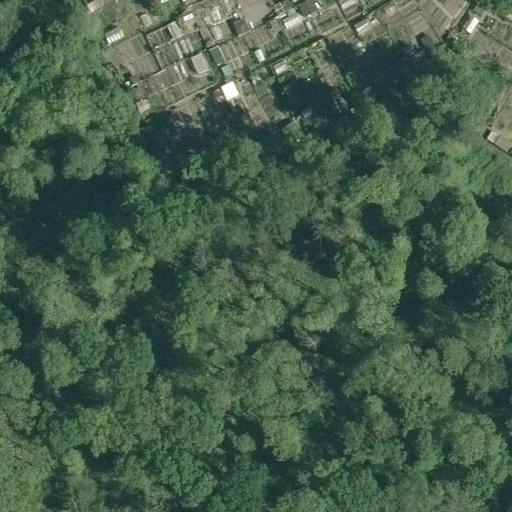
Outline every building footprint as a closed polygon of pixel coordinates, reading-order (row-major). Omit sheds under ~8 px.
[(312,0),(310,0),(298,7),(304,19),(318,11),(312,0)] [(403,59),(385,73),(390,80),(409,66),(403,59)] [(335,102),(326,109),(332,118),(341,112),(335,102)] [(361,104),(349,110),(353,119),(365,113),(361,104)] [(319,110),(304,120),(312,132),(327,122),(319,110)] [(296,126),(282,134),(286,143),(301,135),(296,126)] [(278,143),(260,151),(264,162),(283,154),(278,143)]
